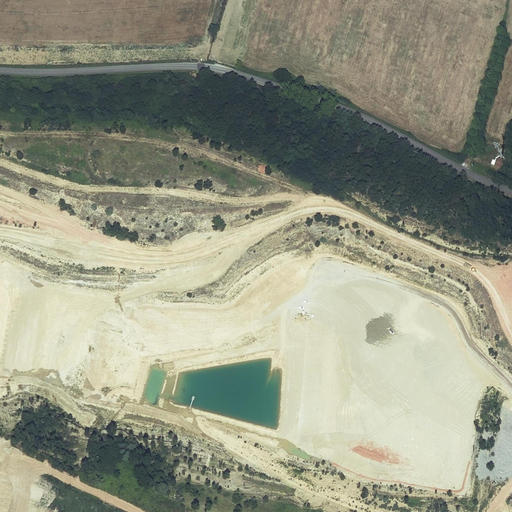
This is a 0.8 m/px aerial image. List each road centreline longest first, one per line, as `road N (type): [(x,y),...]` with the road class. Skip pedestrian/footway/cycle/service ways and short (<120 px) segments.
road 1 (track): [(295,427),(284,452),(271,455),(220,440),(268,289),(302,263),(332,263),(425,297),(511,385)]
road 2 (tertiary): [(511,191),(330,103),(213,67),(0,69)]
road 3 (track): [(334,210),(298,210),(177,254),(139,251),(0,206)]
road 4 (track): [(0,132),(192,148),(291,186)]
road 5 (track): [(268,289),(231,332),(141,341),(67,369),(0,380)]
road 6 (track): [(291,186),(474,268),(511,273)]
road 7 (track): [(511,0),(463,170)]
